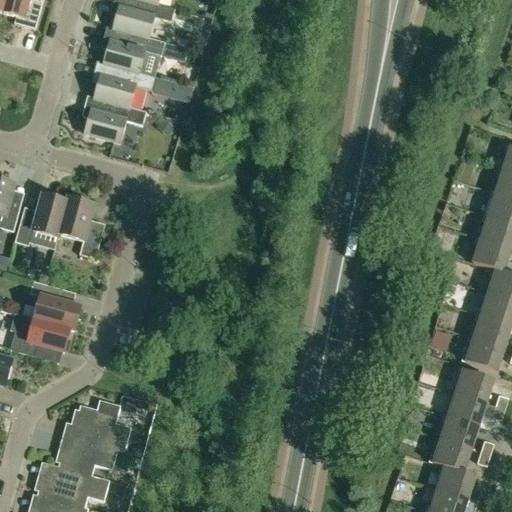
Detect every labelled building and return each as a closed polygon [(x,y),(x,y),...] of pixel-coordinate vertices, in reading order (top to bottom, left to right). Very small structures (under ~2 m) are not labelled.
[(7,0),(3,16),(16,20),(14,26),(35,32),(43,0),(7,0)] [(133,0),(113,0),(112,8),(119,10),(113,31),(113,32),(148,41),(154,20),(171,24),(174,11),(158,6),(158,7),(133,0)] [(113,32),(113,31),(106,29),(102,43),(109,45),(103,66),(139,76),(139,75),(145,54),(161,59),(165,45),(148,41),(113,32)] [(103,66),(96,64),(93,78),(100,80),(94,101),(129,111),(129,110),(139,113),(141,109),(145,96),(145,92),(152,94),(154,85),(156,80),(139,75),(139,76),(103,66)] [(152,94),(151,98),(174,104),(178,89),(155,83),(154,85),(152,94)] [(94,101),(87,99),(83,112),(90,114),(84,136),(119,146),(125,124),(142,129),(146,115),(139,113),(129,110),(129,111),(94,101)] [(173,130),(165,123),(158,131),(167,138),(173,130)] [(502,174),(511,176),(511,150),(506,149),(503,156),(507,157),(502,173),(502,174)] [(511,176),(502,174),(502,173),(498,172),(496,179),(500,180),(495,196),(495,197),(511,202),(511,176)] [(0,231),(1,232),(13,235),(19,213),(8,209),(14,186),(0,182),(0,231)] [(511,202),(495,197),(495,196),(491,195),(488,201),(493,203),(487,219),(511,227),(511,202)] [(22,218),(15,245),(29,249),(29,246),(33,234),(58,241),(59,237),(67,204),(42,198),(36,221),(22,218)] [(67,204),(59,237),(83,244),(79,258),(95,262),(103,235),(87,230),(93,208),(68,201),(67,204)] [(511,227),(487,219),(483,218),(481,224),(485,226),(480,242),(511,252),(511,247),(511,227)] [(480,242),(476,241),(474,247),(478,248),(472,266),(491,272),(491,271),(503,275),(511,252),(480,242)] [(8,260),(0,257),(0,273),(4,274),(8,260)] [(511,277),(503,275),(491,271),(491,272),(489,278),(493,279),(487,296),(511,303),(511,277)] [(15,317),(74,333),(80,310),(54,303),(58,291),(33,285),(30,296),(40,299),(34,321),(15,316),(15,317)] [(511,329),(511,325),(511,303),(487,296),(482,312),(478,311),(476,317),(511,329)] [(74,334),(74,333),(15,317),(10,333),(15,334),(10,353),(34,359),(37,348),(64,355),(70,333),(74,334)] [(503,352),(511,329),(476,317),(474,323),(478,325),(473,342),(503,352)] [(496,375),(503,352),(473,342),(467,358),(463,357),(461,364),(496,375)] [(0,387),(4,389),(6,382),(9,381),(12,371),(10,368),(12,362),(0,358),(0,387)] [(455,397),(486,406),(493,383),(458,371),(456,378),(460,380),(455,397)] [(478,429),(486,406),(455,397),(450,413),(445,412),(443,418),(478,429)] [(499,398),(495,410),(505,413),(508,401),(499,398)] [(116,426),(118,419),(120,409),(99,403),(97,413),(80,408),(75,428),(86,431),(83,443),(118,453),(124,455),(131,431),(116,426)] [(495,410),(491,421),(501,424),(505,413),(495,410)] [(471,452),(478,429),(443,418),(441,424),(446,426),(440,442),(471,452)] [(83,443),(78,441),(74,454),(63,451),(58,470),(92,479),(95,468),(112,473),(118,453),(83,443)] [(463,475),(471,452),(440,442),(435,459),(431,457),(428,465),(440,468),(463,475)] [(484,444),(480,455),(490,459),(493,447),(484,444)] [(142,460),(145,450),(138,448),(133,451),(131,457),(142,460)] [(480,455),(477,466),(486,469),(490,459),(480,455)] [(142,463),(135,461),(133,470),(139,472),(142,463)] [(475,478),(463,475),(440,468),(438,474),(442,476),(436,492),(467,502),(475,478)] [(58,470),(54,469),(51,481),(42,479),(37,498),(84,511),(85,511),(88,500),(104,504),(109,484),(92,479),(58,470)] [(464,511),(467,502),(436,492),(431,509),(427,508),(425,511),(464,511)] [(480,494),(477,505),(486,509),(490,497),(480,494)] [(88,511),(85,511),(84,511),(37,498),(32,511),(88,511)]
